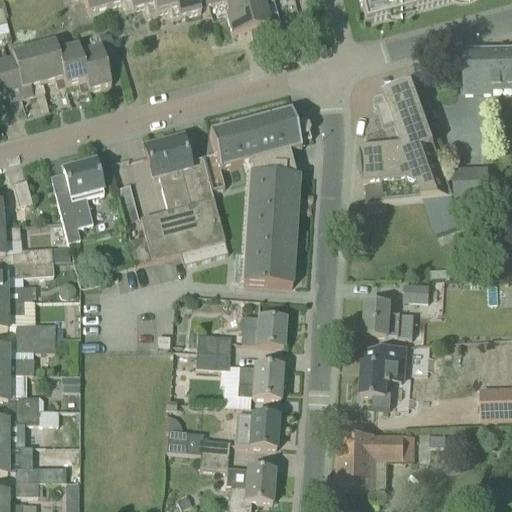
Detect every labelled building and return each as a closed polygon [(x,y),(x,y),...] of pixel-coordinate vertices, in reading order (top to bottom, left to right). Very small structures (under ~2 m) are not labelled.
[(70,0),(71,4),(83,1),(88,17),(109,11),(106,0),(70,0)] [(106,0),(109,11),(122,8),(125,17),(133,15),(129,0),(106,0)] [(129,0),(133,15),(146,11),(148,21),(156,19),(151,0),(129,0)] [(172,24),(182,22),(176,0),(151,0),(156,19),(169,15),(172,24)] [(176,0),(182,22),(201,17),(200,13),(196,0),(176,0)] [(196,0),(200,13),(215,8),(213,0),(196,0)] [(261,0),(213,0),(215,8),(225,6),(228,18),(273,6),(271,0),(268,0),(262,2),(261,0)] [(358,0),(365,26),(384,22),(389,24),(392,24),(396,24),(402,24),(408,21),(412,18),(416,13),(452,4),(459,6),(463,7),(467,6),(472,5),(476,3),(479,0),(358,0)] [(250,36),(253,48),(282,40),(277,19),(268,21),(264,10),(274,7),(273,6),(228,18),(226,19),(231,41),(250,36)] [(91,54),(80,58),(89,96),(111,90),(106,72),(118,69),(110,39),(89,45),(91,54)] [(61,45),(53,47),(65,92),(78,89),(81,98),(89,96),(80,58),(78,51),(64,54),(61,45)] [(32,53),(42,89),(55,85),(57,95),(65,92),(53,47),(32,53)] [(11,59),(13,63),(24,104),(32,101),(30,92),(42,89),(32,53),(11,59)] [(511,54),(464,56),(464,98),(492,97),(492,92),(511,91),(511,54)] [(0,70),(1,74),(0,74),(0,99),(7,98),(9,107),(24,104),(13,63),(0,65),(0,70)] [(366,137),(366,155),(401,151),(404,159),(413,156),(434,149),(412,88),(375,101),(373,106),(377,115),(366,137)] [(299,183),(299,182),(295,181),(289,157),(301,154),(291,115),(209,137),(215,160),(202,163),(209,189),(222,185),(219,176),(249,168),(252,179),(245,287),(243,287),(243,289),(292,292),(292,289),(290,289),(297,183),(299,183)] [(158,182),(167,217),(140,224),(144,242),(131,245),(137,270),(180,259),(225,247),(209,189),(202,163),(189,167),(182,144),(169,148),(169,149),(146,155),(146,154),(144,154),(152,184),(158,182)] [(453,201),(434,149),(413,156),(404,159),(401,151),(366,155),(366,209),(435,203),(453,201)] [(70,203),(56,207),(68,249),(79,246),(76,235),(89,231),(82,205),(103,199),(95,168),(63,176),(70,203)] [(454,175),(455,207),(488,206),(487,174),(454,175)] [(18,212),(32,208),(26,186),(12,190),(18,212)] [(123,224),(135,223),(131,190),(120,191),(123,224)] [(18,233),(2,235),(0,234),(0,261),(4,261),(3,246),(19,245),(18,233)] [(228,258),(225,247),(180,259),(183,270),(228,258)] [(12,259),(13,270),(51,268),(70,266),(68,252),(51,253),(51,254),(12,257),(12,259)] [(51,268),(13,270),(13,285),(52,281),(51,268)] [(0,308),(23,308),(31,307),(31,293),(5,295),(5,280),(0,280),(0,308)] [(403,307),(427,308),(428,291),(404,289),(403,307)] [(23,308),(0,308),(0,335),(7,335),(7,319),(23,319),(23,308)] [(386,343),(386,342),(412,344),(413,321),(388,320),(389,310),(366,308),(364,341),(386,343)] [(243,322),(241,351),(283,354),(285,325),(243,322)] [(54,345),(54,331),(15,331),(15,345),(54,345)] [(197,341),(196,359),(229,361),(231,343),(197,341)] [(54,345),(15,345),(15,356),(8,356),(8,354),(0,353),(0,380),(27,381),(33,380),(33,359),(54,358),(54,345)] [(196,359),(195,374),(228,377),(229,361),(196,359)] [(363,368),(361,401),(386,403),(387,385),(403,386),(404,373),(388,372),(388,370),(363,368)] [(284,376),(281,376),(281,374),(239,371),(237,402),(252,403),(252,404),(279,406),(280,391),(283,392),(286,389),(287,379),(284,376)] [(474,375),(474,392),(506,391),(506,374),(474,375)] [(15,417),(38,417),(38,403),(25,403),(25,381),(27,381),(0,380),(0,407),(7,408),(7,406),(15,406),(15,417)] [(511,426),(511,393),(480,395),(481,427),(511,426)] [(0,420),(10,420),(9,408),(0,408),(0,420)] [(0,452),(23,453),(24,430),(38,430),(38,417),(15,417),(15,428),(7,428),(7,426),(0,425),(0,452)] [(278,423),(236,421),(234,451),(249,453),(276,455),(278,423)] [(166,457),(200,461),(227,463),(229,448),(202,446),(203,440),(168,437),(166,457)] [(413,467),(413,442),(338,441),(337,495),(372,496),(372,466),(413,467)] [(445,452),(445,442),(429,442),(429,452),(445,452)] [(15,488),(38,489),(64,489),(64,475),(23,475),(23,453),(0,452),(0,479),(7,480),(7,477),(15,477),(15,488)] [(227,463),(200,461),(199,475),(226,478),(227,463)] [(250,511),(251,507),(272,509),(274,477),(247,475),(246,494),(230,493),(228,511),(250,511)] [(38,489),(15,488),(14,502),(37,503),(38,489)] [(78,507),(78,491),(65,491),(65,507),(78,507)] [(0,511),(21,511),(6,511),(6,498),(0,497),(0,511)] [(178,511),(187,511),(191,510),(186,500),(175,505),(178,511)]
